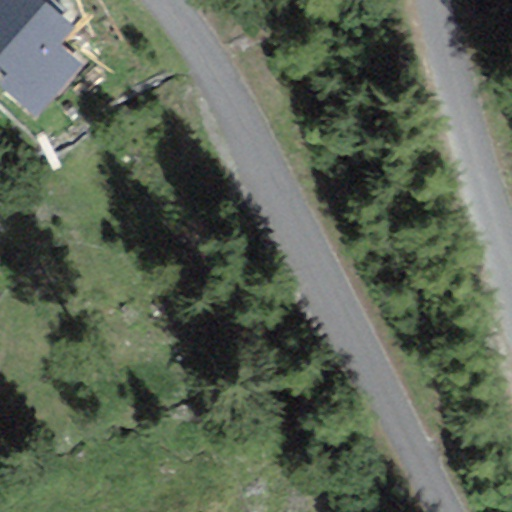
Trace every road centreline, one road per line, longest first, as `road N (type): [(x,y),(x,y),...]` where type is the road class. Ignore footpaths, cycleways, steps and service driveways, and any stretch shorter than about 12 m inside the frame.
road 1 (unclassified): [(148,0),(367,360),(442,511)]
road 2 (unclassified): [(511,280),(434,0)]
